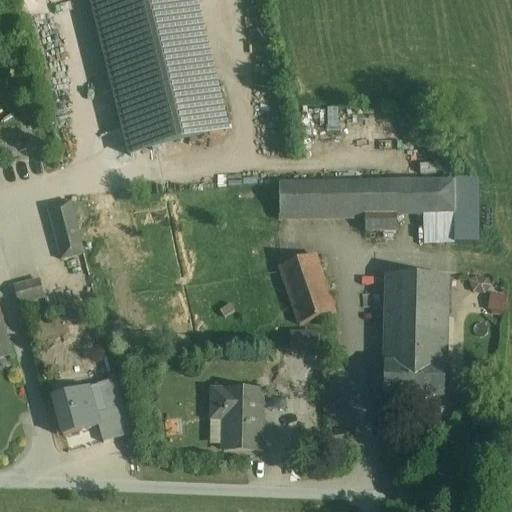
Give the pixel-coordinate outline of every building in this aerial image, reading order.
[(194,0),(91,0),(131,158),(228,134),(194,0)] [(473,182),(280,184),(280,217),(366,216),(366,233),(397,232),(397,216),(423,215),(424,244),(455,243),(455,228),(473,228),(474,218),(473,182)] [(71,204),(49,210),(53,225),(75,219),(71,204)] [(53,225),(52,226),(61,261),(85,255),(84,254),(75,219),(53,225)] [(315,256),(280,268),(300,326),(335,314),(315,256)] [(448,278),(388,277),(385,365),(445,367),(448,278)] [(474,279),(474,292),(492,293),(493,279),(474,279)] [(15,291),(20,306),(43,299),(38,285),(15,291)] [(0,359),(11,357),(0,314),(0,359)] [(318,334),(291,334),(291,350),(317,351),(318,334)] [(445,367),(385,365),(384,398),(444,400),(445,367)] [(114,383),(99,387),(106,415),(122,411),(122,410),(114,383)] [(99,388),(88,391),(96,417),(106,415),(99,388)] [(88,390),(53,400),(64,438),(99,428),(96,417),(88,391),(88,390)] [(261,392),(212,390),(211,414),(225,415),(224,440),(259,441),(261,392)] [(122,411),(106,415),(96,417),(99,428),(104,444),(131,437),(124,409),(122,410),(122,411)] [(259,441),(224,440),(224,454),(259,455),(259,441)]
